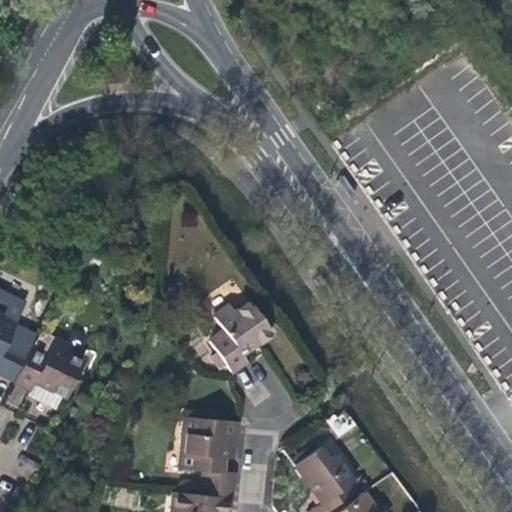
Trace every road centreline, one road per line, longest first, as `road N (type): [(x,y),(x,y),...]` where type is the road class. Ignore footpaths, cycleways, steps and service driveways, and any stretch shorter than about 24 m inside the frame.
road 1 (residential): [(511,502),(336,253)]
road 2 (residential): [(336,253),(277,132),(200,36)]
road 3 (residential): [(0,158),(62,113),(103,103),(203,110)]
road 4 (residential): [(203,110),(336,253)]
road 5 (residential): [(111,2),(203,110)]
road 6 (residential): [(71,7),(0,129)]
